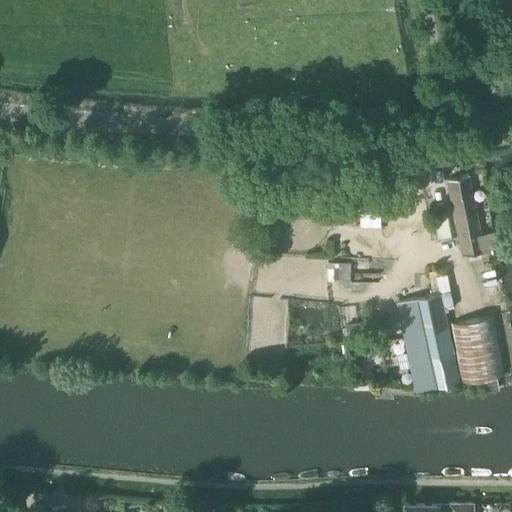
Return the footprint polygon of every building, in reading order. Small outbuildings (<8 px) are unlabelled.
[(468,175),(446,180),(461,256),(467,255),(468,260),(480,258),(479,253),(483,252),(483,250),(494,248),(495,248),(492,232),(490,233),(480,235),(468,175)] [(349,281),(350,263),(327,262),(326,281),(349,281)] [(445,279),(437,280),(436,271),(427,272),(431,290),(439,288),(439,293),(448,292),(445,279)] [(415,391),(458,381),(439,293),(396,302),(415,391)] [(461,382),(503,376),(493,316),(450,323),(461,382)] [(402,503),(402,511),(471,511),(471,502),(448,502),(448,504),(402,503)]
